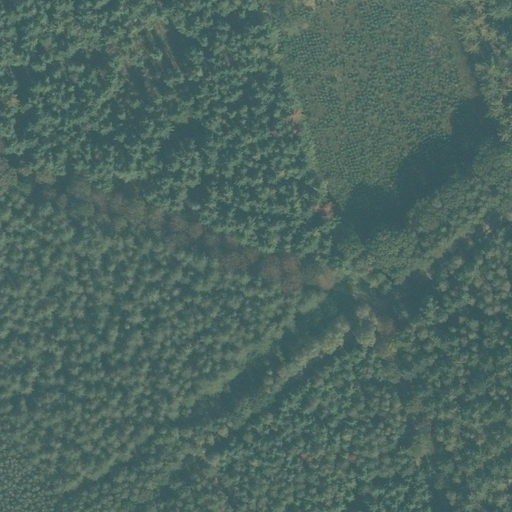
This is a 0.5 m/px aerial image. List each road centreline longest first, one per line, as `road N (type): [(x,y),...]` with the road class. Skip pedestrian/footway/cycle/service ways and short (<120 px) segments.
road 1 (track): [(0,163),(37,189),(344,288)]
road 2 (unclassified): [(124,511),(375,314)]
road 3 (track): [(375,314),(511,199)]
